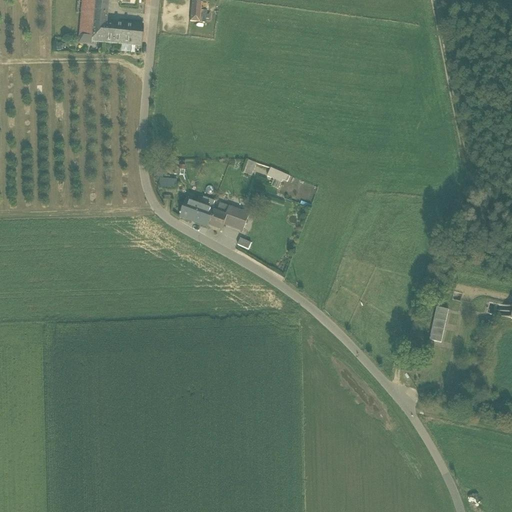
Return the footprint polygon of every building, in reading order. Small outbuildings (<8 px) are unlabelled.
[(82,0),(82,8),(94,9),(94,0),(82,0)] [(94,0),(94,9),(93,16),(106,18),(107,0),(94,0)] [(190,21),(199,22),(200,10),(201,2),(192,1),(190,21)] [(93,16),(94,9),(82,8),(80,31),(80,30),(79,41),(78,41),(80,43),(90,44),(93,42),(91,42),(93,16)] [(105,27),(106,18),(93,16),(91,42),(93,42),(121,45),(131,46),(141,47),(143,24),(114,21),(111,23),(111,28),(105,27)] [(130,53),(131,46),(121,45),(121,53),(130,53)] [(243,173),(251,175),(254,169),(254,170),(256,164),(248,160),(243,173)] [(154,176),(163,177),(163,169),(155,168),(154,176)] [(267,177),(282,183),(285,175),(271,169),(267,177)] [(159,190),(175,192),(176,180),(160,178),(159,190)] [(186,201),(197,205),(199,199),(188,195),(186,201)] [(200,206),(214,211),(213,204),(214,202),(203,198),(200,206)] [(208,226),(214,211),(200,206),(197,205),(186,201),(180,216),(208,226)] [(220,204),(217,212),(227,216),(225,221),(229,223),(228,226),(236,229),(240,219),(246,221),(249,215),(227,207),(220,204)] [(221,231),(225,221),(227,216),(217,212),(214,211),(208,226),(221,231)] [(236,229),(243,231),(246,221),(240,219),(236,229)] [(237,245),(248,250),(251,243),(240,239),(237,245)] [(451,300),(460,302),(462,293),(453,291),(451,300)] [(511,307),(489,302),(486,313),(511,319),(511,321),(511,320),(511,307)] [(436,314),(447,316),(449,310),(437,308),(436,314)] [(430,341),(441,343),(447,316),(436,314),(430,341)] [(511,336),(511,337),(500,345),(497,351),(495,367),(496,376),(502,379),(511,381),(511,336)]
